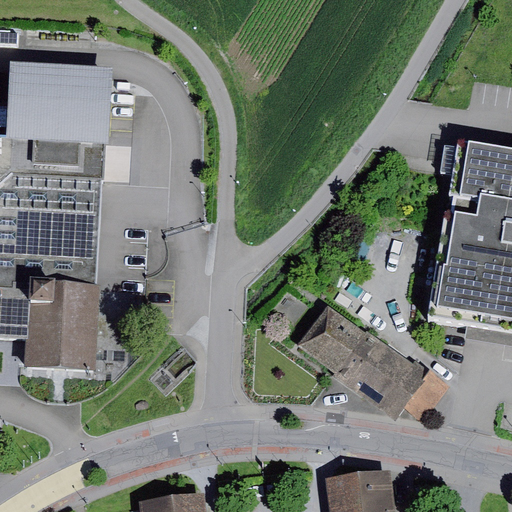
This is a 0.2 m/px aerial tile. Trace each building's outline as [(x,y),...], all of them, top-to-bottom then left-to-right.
[(8,103),(6,142),(104,147),(110,147),(114,70),(10,65),(10,73),(8,103)] [(0,102),(8,103),(10,73),(0,72),(0,102)] [(5,142),(0,141),(0,339),(28,341),(32,282),(97,285),(105,183),(104,147),(6,142),(5,142)] [(511,151),(458,143),(449,196),(455,197),(452,215),(446,215),(428,319),(468,326),(511,333),(511,151)] [(97,285),(32,282),(28,341),(27,369),(96,373),(101,286),(97,285)] [(365,334),(327,307),(298,347),(336,374),(365,334)] [(511,333),(468,326),(466,340),(511,347),(511,333)] [(446,391),(365,334),(336,374),(334,378),(396,422),(404,411),(422,423),(446,391)] [(392,511),(386,470),(323,480),(328,511),(392,511)] [(204,511),(204,501),(139,508),(139,511),(204,511)]
